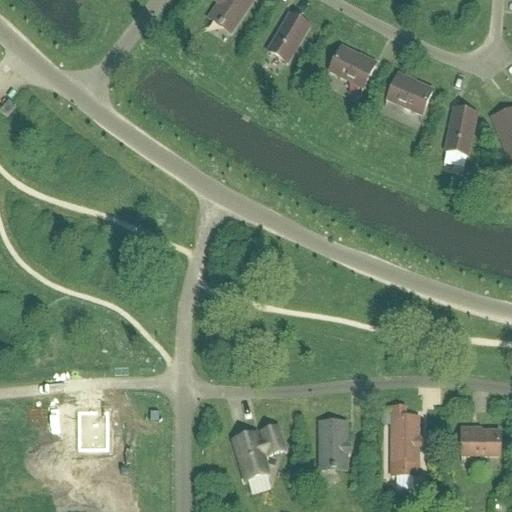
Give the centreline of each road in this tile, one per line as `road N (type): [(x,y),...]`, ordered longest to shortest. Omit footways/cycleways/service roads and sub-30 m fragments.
road 1 (residential): [(511,392),(424,384),(291,394),(182,389)]
road 2 (residential): [(511,317),(219,201)]
road 3 (residential): [(327,0),(470,68),(492,51),(497,0)]
road 4 (residential): [(182,389),(184,323),(219,201)]
road 5 (residential): [(182,389),(0,396)]
road 6 (residential): [(219,201),(79,106)]
road 7 (residential): [(79,106),(159,0)]
road 8 (residential): [(183,511),(182,389)]
